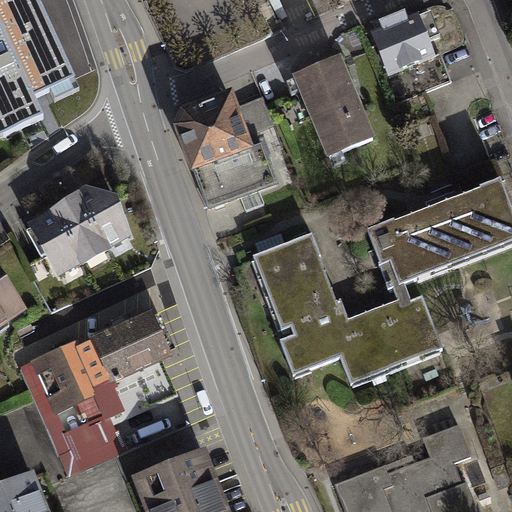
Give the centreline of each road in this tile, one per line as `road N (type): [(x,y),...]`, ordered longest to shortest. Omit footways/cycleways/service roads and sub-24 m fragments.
road 1 (tertiary): [(140,107),(286,511)]
road 2 (residential): [(395,0),(140,107)]
road 3 (residential): [(140,107),(0,196)]
